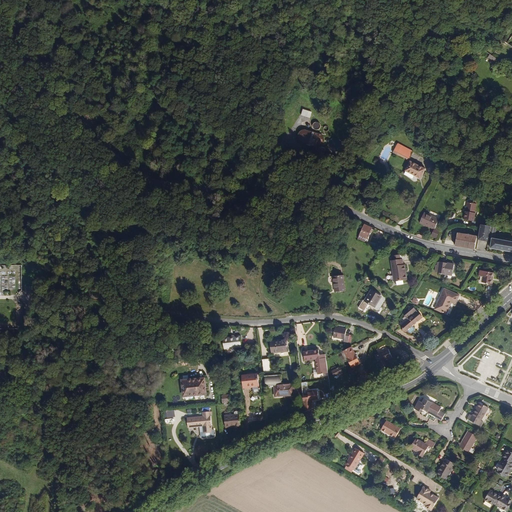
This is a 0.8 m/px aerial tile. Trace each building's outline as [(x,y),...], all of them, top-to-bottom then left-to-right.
[(485,56),(490,50),(482,44),(479,48),(481,50),(479,51),(485,56)] [(490,54),(487,58),(493,63),(496,59),(490,54)] [(302,109),(301,115),(310,118),(312,111),(302,109)] [(385,156),(390,158),(395,149),(390,146),(385,156)] [(402,163),(406,154),(395,149),(390,158),(402,163)] [(416,179),(420,171),(404,164),(399,174),(411,180),(412,178),(416,179)] [(476,211),(478,202),(469,200),(467,209),(465,218),(475,220),(477,211),(476,211)] [(437,228),(442,218),(427,211),(422,221),(426,223),(426,222),(429,223),(429,224),(437,228)] [(360,236),(365,225),(359,222),(353,232),(359,235),(360,236)] [(479,240),(491,243),(492,239),(493,236),(494,227),(482,225),(481,229),(479,240)] [(439,238),(442,230),(437,228),(434,236),(439,238)] [(475,249),(478,237),(461,233),(458,245),(475,249)] [(501,237),(498,236),(493,236),(492,239),(495,240),(494,249),(511,252),(511,242),(501,240),(501,237)] [(397,257),(395,257),(395,252),(388,253),(388,258),(386,258),(389,279),(402,278),(401,271),(399,271),(398,262),(397,257)] [(448,274),(451,263),(445,262),(437,260),(437,261),(435,260),(434,263),(433,263),(431,269),(435,270),(434,271),(448,274)] [(488,284),(491,273),(484,271),(479,270),(478,275),(481,276),(479,282),(488,284)] [(326,289),(336,287),(334,271),(324,273),(325,281),(326,289)] [(367,304),(375,294),(365,287),(358,297),(356,297),(353,301),(359,305),(362,301),(367,304)] [(450,302),(454,294),(440,288),(430,308),(441,313),(446,303),(445,303),(447,301),(450,302)] [(406,325),(416,317),(408,307),(398,314),(402,318),(394,325),(398,331),(399,329),(401,332),(403,332),(407,329),(408,327),(406,325)] [(348,339),(348,335),(337,335),(337,344),(348,345),(348,347),(352,347),(353,340),(348,339)] [(225,353),(242,351),(241,340),(235,341),(223,343),(225,353)] [(272,356),(288,355),(287,344),(278,344),(271,345),(272,356)] [(321,349),(319,349),(319,345),(312,345),(304,346),(305,356),(316,355),(317,370),(326,369),(325,351),(321,352),(321,349)] [(346,355),(348,360),(356,356),(353,351),(346,355)] [(387,364),(394,360),(391,354),(390,351),(377,358),(383,369),(388,366),(387,364)] [(354,371),(362,367),(356,356),(348,360),(354,371)] [(337,380),(344,376),(342,371),(334,375),(337,380)] [(243,391),(259,389),(258,377),(242,379),(243,391)] [(295,388),(284,388),(284,379),(266,379),(267,390),(276,389),(277,399),(296,398),(295,388)] [(197,397),(205,396),(203,380),(181,383),(183,397),(197,395),(197,397)] [(442,411),(443,409),(427,399),(425,402),(421,400),(417,409),(423,412),(424,409),(438,418),(437,419),(442,422),(447,414),(442,411)] [(307,415),(314,412),(313,402),(306,403),(307,415)] [(482,423),(489,410),(481,405),(474,418),(471,416),(468,421),(481,429),(484,424),(482,423)] [(249,411),(249,420),(263,420),(263,411),(249,411)] [(216,433),(214,434),(212,414),(205,414),(205,420),(190,421),(190,431),(202,430),(203,441),(204,442),(206,442),(216,441),(217,440),(216,433)] [(234,431),(243,430),(242,420),(227,422),(229,433),(234,433),(234,431)] [(396,442),(402,432),(387,424),(382,433),(396,442)] [(470,454),(479,439),(470,433),(465,441),(463,445),(461,444),(459,447),(470,454)] [(429,442),(427,447),(418,442),(413,451),(420,455),(419,457),(424,460),(430,450),(432,452),(432,451),(434,452),(437,447),(429,442)] [(355,472),(365,455),(356,450),(351,460),(352,461),(348,468),(355,472)] [(384,471),(389,462),(382,458),(377,467),(384,471)] [(448,482),(458,467),(448,461),(439,477),(448,482)] [(510,473),(511,473),(511,472),(511,469),(504,464),(498,475),(506,480),(510,474),(510,473)] [(432,494),(434,492),(426,488),(419,499),(430,506),(428,508),(434,511),(441,500),(432,494)] [(493,506),(494,506),(497,507),(502,498),(500,497),(499,496),(498,497),(492,493),(486,502),(493,506)] [(508,501),(502,498),(497,507),(502,511),(502,510),(506,511),(507,511),(511,504),(511,503),(510,502),(509,501),(508,501)]
